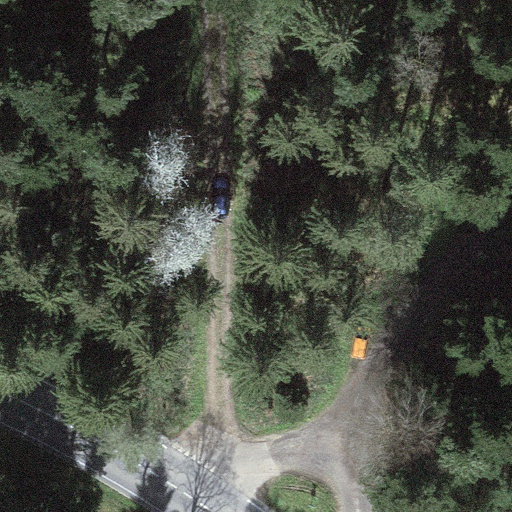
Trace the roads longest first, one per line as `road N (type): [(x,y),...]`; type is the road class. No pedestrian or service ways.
road 1 (track): [(202,0),(208,508)]
road 2 (track): [(511,189),(379,374),(347,441),(358,511)]
road 3 (secondary): [(214,511),(0,390)]
road 4 (track): [(347,441),(248,469),(208,508)]
